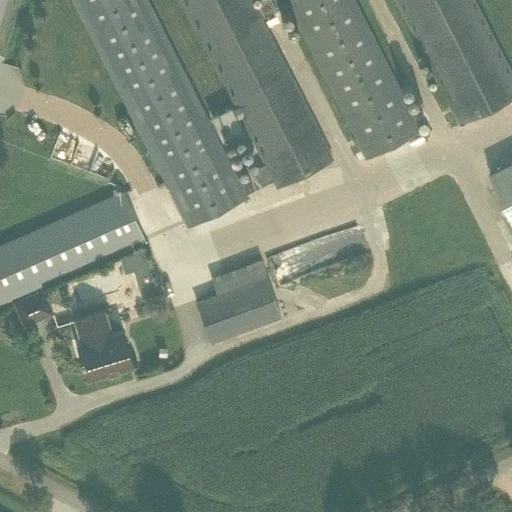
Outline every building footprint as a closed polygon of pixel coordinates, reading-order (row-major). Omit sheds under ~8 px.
[(0,0),(0,33),(9,0),(0,0)] [(146,0),(70,0),(186,227),(247,197),(245,194),(272,180),(276,188),(332,160),(288,73),(260,17),(289,3),(362,148),(360,149),(363,154),(364,153),(367,157),(419,131),(410,113),(353,0),(262,0),(255,4),(253,0),(181,0),(224,83),(235,106),(240,116),(263,163),(236,177),(146,0)] [(395,0),(457,122),(496,102),(511,94),(511,80),(471,0),(395,0)] [(230,106),(209,116),(221,140),(242,130),(236,118),(240,116),(235,106),(231,108),(230,106)] [(511,161),(490,173),(511,216),(511,161)] [(0,301),(143,240),(123,194),(120,195),(0,246),(0,301)] [(350,257),(368,252),(361,227),(269,252),(277,280),(324,267),(322,259),(349,252),(350,257)] [(145,246),(119,254),(124,272),(133,269),(150,264),(145,246)] [(281,316),(260,258),(209,277),(216,294),(195,301),(210,342),(281,316)] [(23,325),(52,313),(42,288),(13,301),(23,325)] [(104,310),(74,319),(79,339),(82,338),(84,341),(75,344),(80,358),(79,358),(80,363),(81,362),(86,379),(132,365),(122,330),(111,333),(104,310)]
